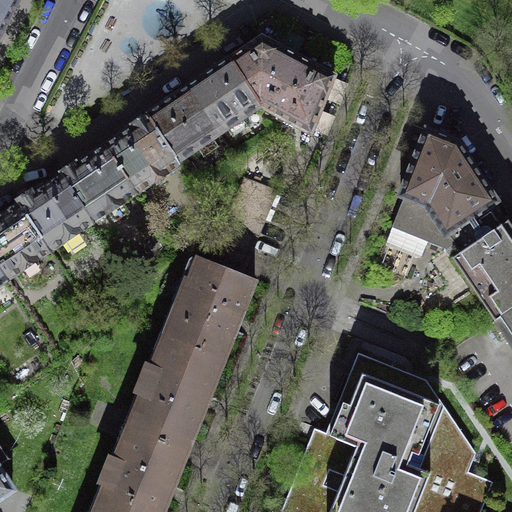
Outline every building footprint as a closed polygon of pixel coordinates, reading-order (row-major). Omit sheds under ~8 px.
[(0,0),(0,35),(18,0),(0,0)] [(262,36),(230,59),(262,107),(311,135),(335,76),(289,51),(262,36)] [(260,106),(262,107),(230,59),(201,78),(200,77),(194,82),(188,86),(219,133),(260,106)] [(219,133),(188,86),(181,90),(175,94),(176,95),(147,114),(178,161),(219,133)] [(178,161),(147,114),(139,119),(131,124),(133,127),(105,145),(136,192),(180,164),(178,161)] [(442,136),(426,130),(400,196),(404,197),(392,228),(447,250),(454,243),(448,234),(497,201),(458,142),(442,136)] [(136,192),(105,145),(77,164),(75,161),(67,166),(59,171),(93,221),(136,192)] [(93,221),(59,171),(58,172),(60,175),(34,192),(32,189),(24,195),(16,200),(50,250),(93,221)] [(245,179),(226,223),(256,235),(265,213),(274,191),(245,179)] [(50,250),(16,200),(15,201),(17,204),(0,215),(0,268),(7,279),(20,270),(24,276),(32,277),(39,272),(41,265),(37,259),(50,250)] [(454,243),(461,253),(453,258),(494,320),(511,308),(511,223),(503,210),(497,201),(448,234),(454,243)] [(256,235),(226,223),(215,250),(245,262),(250,248),(256,235)] [(245,262),(215,250),(210,263),(239,275),(245,262)] [(191,275),(167,334),(223,357),(234,331),(235,331),(238,325),(241,318),(239,318),(254,281),(239,275),(210,263),(207,262),(200,279),(191,275)] [(511,308),(494,320),(494,321),(511,348),(511,308)] [(148,364),(124,424),(186,449),(202,409),(204,410),(206,403),(209,397),(207,396),(223,357),(167,334),(155,367),(148,364)] [(314,439),(287,506),(288,506),(289,506),(303,511),(478,511),(490,483),(467,474),(467,475),(459,472),(468,449),(424,383),(360,358),(329,435),(340,439),(338,443),(336,448),(335,447),(334,449),(315,441),(316,440),(314,439)] [(107,486),(96,511),(160,511),(166,499),(168,500),(170,493),(173,487),(171,486),(186,449),(124,424),(100,483),(107,486)] [(0,497),(13,489),(0,469),(0,497)]
